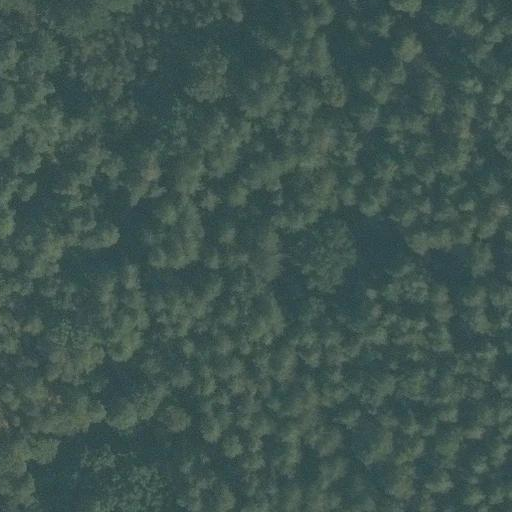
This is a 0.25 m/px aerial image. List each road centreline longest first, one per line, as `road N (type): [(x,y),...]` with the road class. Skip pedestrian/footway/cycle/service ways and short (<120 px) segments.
road 1 (track): [(511,235),(202,258),(103,257)]
road 2 (track): [(280,0),(230,59),(151,194),(103,257)]
road 3 (track): [(192,511),(101,330),(92,279),(103,257)]
